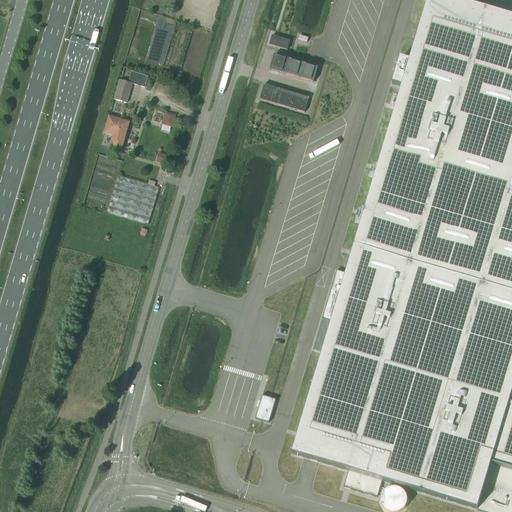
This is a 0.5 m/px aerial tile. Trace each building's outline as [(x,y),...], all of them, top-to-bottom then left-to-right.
[(332,323),(291,456),(348,473),(343,488),(377,498),(382,482),(481,511),(511,511),(511,19),(472,8),(474,0),(428,0),(410,62),(399,59),(392,86),(402,89),(346,274),(337,271),(322,319),(332,323)] [(272,37),(270,44),(288,49),(290,43),(272,37)] [(319,67),(290,58),(274,54),(270,69),(315,82),(319,67)] [(144,88),(147,77),(131,72),(128,83),(119,81),(114,100),(126,103),(132,85),(144,88)] [(261,99),(275,103),(306,112),(310,97),(265,84),(261,99)] [(172,128),(176,116),(165,113),(162,125),(172,128)] [(109,117),(107,126),(110,127),(107,135),(116,137),(114,147),(122,149),(129,123),(109,117)] [(148,225),(159,189),(118,177),(107,213),(148,225)]
